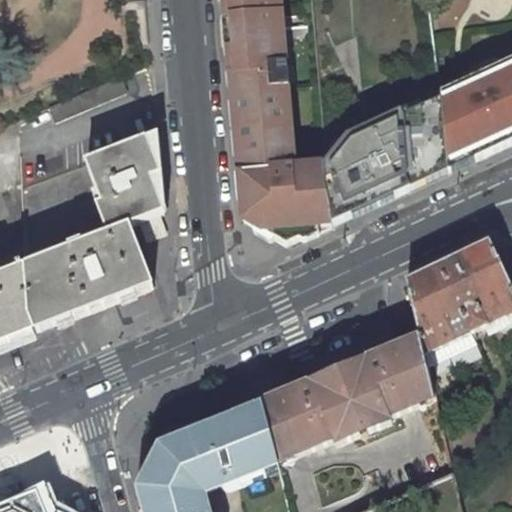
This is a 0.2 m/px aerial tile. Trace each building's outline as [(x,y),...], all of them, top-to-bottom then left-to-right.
[(224,0),(227,33),(244,223),(287,249),(333,228),(325,168),(295,171),(280,0),(224,0)] [(446,166),(447,176),(511,145),(511,63),(440,97),(441,102),(443,124),(446,166)] [(126,93),(120,78),(50,108),(56,122),(126,93)] [(325,168),(333,228),(351,220),(348,215),(390,196),(393,201),(424,186),(420,177),(446,166),(443,124),(441,102),(408,117),(406,113),(347,140),(341,145),(341,152),(330,157),(325,168)] [(27,269),(30,318),(37,335),(154,290),(131,229),(141,225),(148,242),(167,236),(160,217),(165,215),(152,181),(162,178),(148,142),(87,165),(103,206),(98,208),(109,237),(27,269)] [(447,176),(446,166),(420,177),(424,186),(447,176)] [(348,215),(351,220),(393,201),(390,196),(348,215)] [(424,355),(511,315),(511,291),(490,246),(407,286),(420,341),(421,340),(424,355)] [(0,349),(37,335),(30,318),(27,269),(0,279),(0,349)] [(424,355),(421,340),(420,341),(378,358),(381,365),(377,363),(374,364),(371,366),(369,370),(366,363),(310,387),(313,393),(310,392),(305,392),(302,394),(300,398),(297,392),(263,406),(277,462),(278,467),(333,445),(335,449),(392,426),(390,421),(436,402),(424,355)] [(263,468),(277,462),(263,406),(159,448),(136,492),(141,511),(205,511),(200,495),(221,487),(225,492),(227,492),(231,492),(266,479),(263,468)] [(263,468),(266,479),(280,473),(278,467),(277,462),(263,468)] [(46,511),(32,495),(0,508),(0,511),(46,511)]
